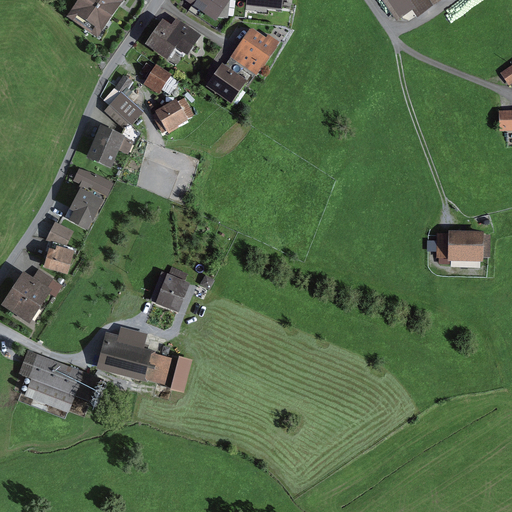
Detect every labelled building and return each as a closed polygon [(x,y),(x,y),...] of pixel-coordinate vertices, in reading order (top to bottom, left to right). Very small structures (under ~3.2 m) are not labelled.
[(98,38),(124,0),(78,0),(67,17),(98,38)] [(230,0),(183,0),(216,21),(230,0)] [(246,0),(246,6),(282,10),(283,0),(246,0)] [(381,0),(396,21),(413,10),(417,18),(443,0),(381,0)] [(145,45),(167,61),(177,48),(187,55),(201,36),(176,19),(171,26),(163,20),(145,45)] [(249,30),(225,66),(247,82),(245,84),(248,86),(255,75),(256,75),(261,68),(263,69),(278,47),(277,46),(279,42),(268,34),(266,38),(254,29),(249,30)] [(156,64),(143,85),(159,95),(162,90),(171,96),(179,82),(171,77),(172,75),(156,64)] [(225,66),(222,64),(206,87),(231,104),(245,84),(247,82),(225,66)] [(509,86),(511,83),(511,65),(500,73),(509,86)] [(115,89),(104,101),(109,106),(105,111),(120,126),(124,123),(126,124),(128,124),(129,123),(132,126),(143,112),(125,96),(134,82),(124,75),(115,89)] [(177,102),(176,100),(155,111),(156,114),(152,116),(162,133),(166,131),(167,133),(189,121),(188,119),(194,115),(184,98),(177,102)] [(511,110),(499,111),(499,132),(511,131),(511,110)] [(126,136),(101,125),(86,158),(111,169),(119,151),(128,156),(134,142),(125,138),(126,136)] [(114,183),(80,168),(73,181),(80,185),(79,187),(80,188),(89,192),(91,189),(107,198),(114,183)] [(80,188),(69,211),(78,215),(74,224),(87,230),(91,223),(94,223),(105,200),(89,192),(80,188)] [(73,232),(55,223),(46,241),(66,249),(73,232)] [(483,232),(448,231),(448,234),(436,234),(436,241),(427,240),(427,251),(436,251),(436,258),(448,258),(448,261),(484,262),(484,258),(491,258),(491,235),(483,235),(483,232)] [(49,249),(44,268),(68,274),(74,251),(66,249),(57,246),(56,250),(49,249)] [(179,313),(191,284),(184,281),(188,274),(172,267),(169,275),(162,272),(151,301),(179,313)] [(23,272),(2,306),(29,324),(50,294),(52,291),(48,288),(53,280),(54,279),(39,270),(32,278),(23,272)] [(215,282),(207,275),(200,283),(208,291),(215,282)] [(64,287),(53,280),(48,288),(52,291),(50,294),(57,298),(64,287)] [(106,333),(96,370),(147,383),(148,380),(165,385),(172,358),(155,354),(155,352),(145,349),(148,334),(121,327),(119,336),(106,333)] [(31,379),(24,396),(69,413),(76,396),(89,401),(98,378),(28,351),(19,375),(31,379)] [(184,394),(193,360),(179,356),(171,390),(184,394)]
